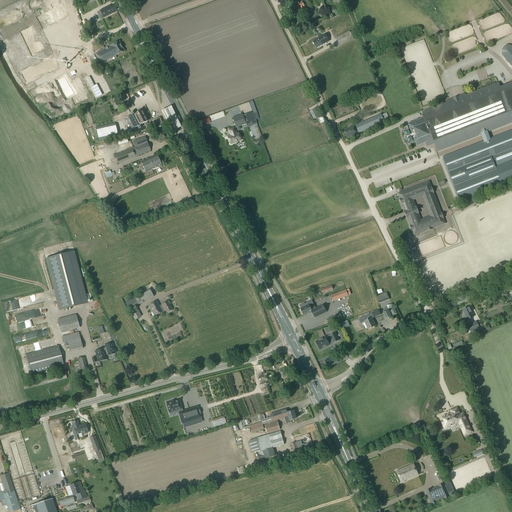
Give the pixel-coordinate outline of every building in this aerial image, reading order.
[(294,6),(290,8),(291,10),(291,11),(291,12),(292,12),(292,13),(294,13),(295,16),(300,14),(299,13),(298,11),(305,8),(302,3),(302,2),(298,4),(297,3),(294,5),(294,6)] [(55,6),(53,7),(54,9),(55,8),(60,19),(67,16),(61,5),(56,8),(55,6)] [(110,5),(100,10),(104,18),(114,13),(113,11),(116,10),(114,6),(111,7),(110,5)] [(54,9),(49,11),(55,22),(60,19),(55,8),(54,9)] [(44,14),(43,14),(49,25),(55,22),(49,11),(44,14)] [(42,15),(37,18),(43,28),(49,25),(43,14),(44,14),(44,12),(41,13),(42,15)] [(63,23),(55,27),(63,43),(71,39),(63,23)] [(32,27),(23,32),(26,36),(23,38),(26,43),(33,40),(31,37),(36,35),(32,27)] [(350,32),(336,39),(340,46),(353,39),(352,37),(358,35),(355,30),(350,33),(350,32)] [(319,39),(313,42),(316,48),(329,42),(325,35),(319,38),(319,39)] [(33,40),(26,43),(29,49),(32,48),(34,53),(43,48),(39,41),(34,43),(33,40)] [(119,42),(96,53),(101,63),(124,51),(119,42)] [(51,56),(43,60),(44,62),(46,66),(54,62),(51,56)] [(44,62),(40,64),(44,73),(48,71),(46,66),(44,62)] [(54,62),(46,66),(48,71),(49,72),(57,68),(54,62)] [(40,64),(36,66),(40,75),(44,73),(40,64)] [(31,68),(31,69),(33,73),(36,77),(40,75),(36,66),(31,68)] [(31,67),(21,72),(24,78),(33,73),(31,69),(31,68),(31,67)] [(33,73),(24,78),(27,83),(37,79),(36,77),(33,73)] [(64,78),(58,81),(66,97),(73,93),(75,99),(83,95),(77,84),(69,88),(64,78)] [(424,117),(408,124),(410,130),(414,129),(417,138),(414,139),(416,146),(425,142),(425,144),(427,144),(428,146),(434,144),(437,150),(511,121),(511,119),(511,117),(511,116),(511,83),(500,88),(498,84),(422,113),(424,117)] [(119,97),(112,101),(117,112),(125,108),(119,97)] [(317,108),(312,110),(317,119),(322,117),(317,108)] [(132,116),(126,119),(131,130),(147,121),(149,121),(143,110),(142,111),(134,115),(132,112),(130,113),(132,116)] [(242,115),(232,118),(236,128),(238,127),(245,124),(244,121),(242,115)] [(382,115),(356,126),(359,133),(385,122),(382,115)] [(152,122),(155,128),(155,129),(156,129),(162,126),(163,125),(160,118),(159,118),(152,121),(152,122)] [(118,137),(115,123),(105,125),(95,128),(98,141),(118,137)] [(352,126),(344,130),(347,138),(356,134),(352,126)] [(228,136),(227,137),(230,144),(240,140),(238,133),(236,134),(234,128),(228,130),(229,134),(228,136)] [(511,132),(443,159),(460,201),(511,180),(511,165),(511,162),(511,161),(511,160),(511,132)] [(135,148),(114,156),(117,164),(150,151),(145,137),(133,142),(135,148)] [(156,155),(141,162),(145,173),(161,166),(156,155)] [(432,217),(420,222),(417,214),(407,218),(410,226),(411,231),(412,230),(414,236),(427,231),(428,231),(432,230),(432,229),(445,224),(443,218),(444,218),(442,213),(440,214),(432,194),(434,193),(432,188),(430,189),(428,184),(404,193),(403,192),(398,194),(400,199),(399,199),(401,204),(402,204),(405,212),(414,208),(411,199),(423,195),(432,217)] [(46,259),(59,310),(87,303),(74,251),(46,259)] [(149,290),(126,303),(129,310),(153,297),(149,290)] [(343,292),(332,296),(333,301),(345,297),(343,292)] [(387,294),(376,297),(378,304),(389,300),(387,294)] [(156,302),(147,306),(153,317),(162,312),(161,311),(164,310),(166,314),(172,310),(168,301),(161,305),(162,307),(159,308),(156,302)] [(304,303),(300,305),(301,309),(302,312),(302,313),(303,315),(304,316),(312,312),(311,311),(313,310),(314,310),(315,309),(313,303),(309,305),(306,307),(304,303)] [(312,312),(314,318),(326,312),(323,305),(315,309),(314,310),(313,310),(311,311),(312,312)] [(469,306),(462,310),(463,311),(463,312),(463,313),(464,313),(468,320),(474,317),(469,306)] [(135,307),(129,311),(133,319),(140,315),(135,307)] [(340,314),(327,320),(329,324),(342,319),(340,314)] [(76,315),(57,319),(61,333),(79,328),(76,315)] [(367,316),(363,318),(364,322),(368,330),(375,326),(372,318),(368,320),(367,318),(368,317),(367,316)] [(475,322),(467,326),(470,333),(478,330),(479,329),(475,322)] [(480,335),(478,330),(470,333),(469,334),(471,339),(480,335)] [(78,332),(62,337),(64,345),(68,344),(70,352),(83,349),(78,332)] [(329,345),(334,343),(339,341),(335,333),(326,338),(325,337),(316,342),(320,350),(329,345)] [(106,348),(95,351),(98,362),(107,360),(106,356),(108,355),(108,356),(115,354),(115,353),(116,353),(115,349),(114,349),(112,343),(105,345),(106,348)] [(58,346),(26,355),(31,375),(64,367),(58,346)] [(328,367),(338,362),(335,356),(325,361),(328,367)] [(84,357),(79,359),(82,369),(87,368),(84,357)] [(288,366),(279,370),(283,379),(292,375),(288,366)] [(65,372),(22,384),(24,390),(67,379),(65,372)] [(182,409),(180,401),(167,405),(169,411),(174,410),(174,411),(179,410),(180,413),(179,413),(182,423),(201,417),(198,407),(182,412),(181,409),(182,409)] [(445,422),(442,423),(444,429),(449,427),(449,426),(459,421),(460,425),(464,435),(472,432),(464,412),(460,414),(459,411),(458,407),(451,410),(453,415),(448,417),(448,416),(443,418),(445,422)] [(288,413),(287,409),(273,414),(270,415),(271,417),(265,419),(264,419),(265,421),(262,422),(261,423),(250,426),(253,435),(264,431),(262,426),(269,423),(270,425),(265,426),(267,434),(280,430),(277,421),(285,418),(284,415),(288,413)] [(294,411),(288,413),(284,415),(285,418),(287,424),(291,423),(290,421),(296,419),(294,411)] [(72,426),(71,426),(74,436),(73,436),(75,441),(79,440),(78,435),(82,434),(82,435),(88,433),(85,424),(81,426),(81,427),(79,427),(77,421),(71,423),(72,426)] [(280,432),(248,441),(252,452),(260,450),(260,452),(262,452),(265,459),(275,457),(272,448),(284,445),(280,432)] [(95,436),(90,438),(95,453),(100,451),(95,436)] [(482,450),(473,453),(475,458),(484,454),(482,450)] [(413,464),(397,471),(401,482),(418,474),(413,464)] [(5,491),(0,492),(0,498),(8,496),(7,494),(14,491),(8,474),(0,476),(5,491)] [(83,490),(80,482),(69,485),(73,496),(77,494),(78,495),(77,495),(78,500),(86,497),(84,489),(83,490)] [(438,487),(426,492),(431,505),(444,499),(450,497),(444,484),(438,487)] [(8,496),(0,498),(0,504),(1,506),(7,504),(9,510),(19,507),(14,491),(7,494),(8,496)] [(89,497),(76,501),(78,507),(90,503),(89,497)] [(33,511),(54,511),(51,500),(32,506),(33,511)]
